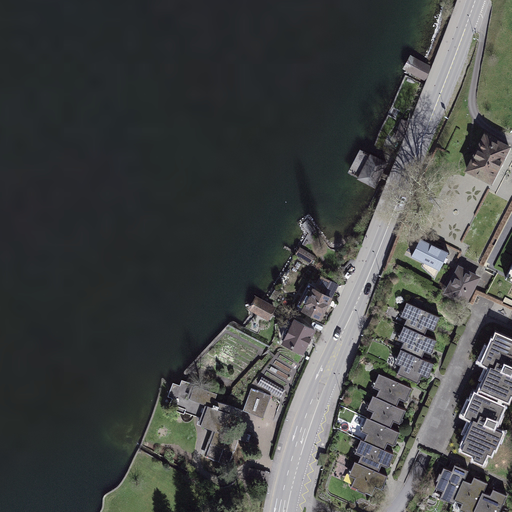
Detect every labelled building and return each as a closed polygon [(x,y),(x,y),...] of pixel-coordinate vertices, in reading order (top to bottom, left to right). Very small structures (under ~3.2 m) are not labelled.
[(433,66),(410,55),(403,69),(425,81),(433,66)] [(509,146),(481,132),(464,167),(492,181),(509,146)] [(385,163),(364,152),(354,174),(375,184),(385,163)] [(447,252),(419,237),(410,254),(439,269),(447,252)] [(480,277),(458,265),(443,295),(465,306),(480,277)] [(342,282),(324,274),(316,291),(334,299),(342,282)] [(329,302),(310,293),(299,315),(319,324),(329,302)] [(248,309),(269,321),(276,307),(256,295),(248,309)] [(441,318),(404,303),(397,321),(405,324),(398,342),(403,345),(395,366),(400,368),(397,374),(416,382),(418,375),(426,378),(430,367),(419,363),(422,355),(432,359),(438,344),(425,339),(428,333),(435,335),(441,318)] [(316,331),(292,319),(282,341),(305,352),(316,331)] [(511,371),(511,348),(492,340),(481,366),(489,370),(477,398),(472,396),(463,418),(471,421),(458,453),(470,458),(468,462),(485,469),(499,436),(493,434),(511,390),(511,381),(509,380),(511,371)] [(411,391),(378,378),(373,389),(380,392),(377,400),(372,398),(368,411),(372,412),(369,420),(365,419),(359,434),(366,437),(363,443),(360,441),(354,457),(358,458),(357,462),(352,461),(343,485),(379,499),(386,479),(377,476),(380,469),(385,471),(391,457),(382,454),(386,444),(392,446),(396,436),(387,432),(391,422),(399,425),(404,413),(395,410),(399,400),(406,403),(411,391)] [(196,402),(212,407),(205,427),(216,431),(207,457),(230,465),(239,439),(246,441),(248,435),(226,427),(231,413),(235,414),(237,409),(214,401),(217,394),(188,383),(196,402)] [(263,418),(271,395),(251,388),(243,411),(263,418)] [(453,473),(443,468),(434,489),(443,493),(440,498),(461,507),(460,511),(501,511),(507,498),(495,493),(492,499),(486,497),(490,487),(474,480),(472,485),(466,483),(469,474),(455,468),(453,473)] [(247,477),(264,482),(266,475),(249,470),(247,477)]
